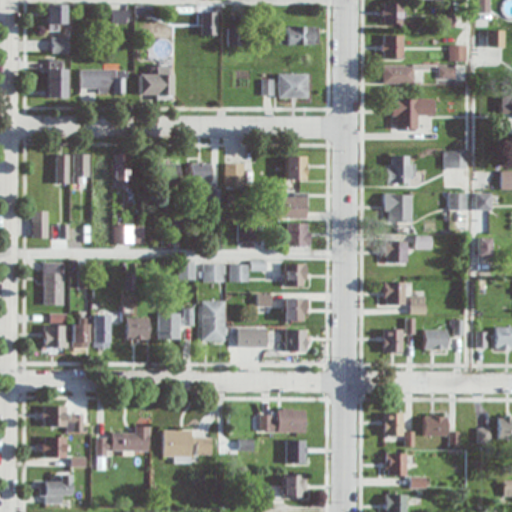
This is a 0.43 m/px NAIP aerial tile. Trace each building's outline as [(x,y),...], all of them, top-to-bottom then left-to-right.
[(487,0),(477,0),(478,13),(488,13),(487,0)] [(380,23),(401,23),(401,3),(380,3),(380,23)] [(47,30),(66,30),(66,5),(47,5),(47,30)] [(110,23),(128,24),(129,11),(111,10),(110,23)] [(216,35),(216,12),(201,12),(201,35),(216,35)] [(317,27),(280,27),(280,45),(317,45),(317,27)] [(228,46),(242,46),(242,28),(228,28),(228,46)] [(504,30),(486,30),(486,47),(504,47),(504,30)] [(401,35),(381,35),(381,58),(401,58),(401,35)] [(67,54),(67,38),(51,38),(51,54),(67,54)] [(465,61),(465,45),(448,45),(448,61),(465,61)] [(171,98),(171,65),(149,65),(149,74),(138,74),(138,98),(171,98)] [(412,84),(412,65),(381,65),(381,84),(412,84)] [(47,69),(47,98),(65,98),(65,69),(47,69)] [(80,94),(124,94),(124,70),(80,70),(80,94)] [(307,98),(307,74),(278,74),(278,98),(307,98)] [(415,128),(415,116),(432,116),(432,98),(391,98),(391,128),(415,128)] [(465,151),(442,151),(442,169),(465,169),(465,151)] [(55,184),(67,184),(67,154),(55,154),(55,184)] [(87,154),(72,154),(72,184),(87,184),(87,154)] [(94,195),(108,195),(108,154),(94,154),(94,195)] [(127,154),(114,154),(114,186),(127,186),(127,154)] [(386,184),(412,184),(412,155),(386,155),(386,184)] [(285,179),(305,179),(305,156),(285,156),(285,179)] [(179,163),(160,163),(160,183),(179,183),(179,163)] [(190,183),(210,183),(210,163),(190,163),(190,183)] [(225,187),(244,187),(244,163),(225,163),(225,187)] [(500,190),(511,189),(511,170),(500,171),(500,190)] [(278,218),(306,218),(306,193),(278,193),(278,218)] [(448,210),(465,210),(465,193),(448,193),(448,210)] [(490,193),(475,193),(475,210),(490,210),(490,193)] [(411,194),(384,194),(384,221),(410,221),(411,194)] [(47,211),(31,211),(31,238),(47,238),(47,211)] [(184,219),(168,219),(168,234),(184,234),(184,219)] [(102,242),(102,220),(92,220),(92,242),(102,242)] [(286,246),(308,246),(308,224),(286,224),(286,246)] [(114,225),(114,242),(143,242),(143,225),(114,225)] [(257,225),(237,225),(237,241),(257,241),(257,225)] [(478,257),(489,257),(489,239),(478,239),(478,257)] [(404,241),(384,241),(384,263),(404,263),(404,241)] [(63,263),(43,263),(43,306),(63,306),(63,263)] [(178,263),(178,280),(193,280),(193,263),(178,263)] [(228,282),(248,282),(248,264),(228,264),(228,282)] [(305,264),(284,264),(284,286),(305,286),(305,264)] [(224,282),(224,265),(203,265),(203,282),(224,282)] [(383,305),(404,305),(404,282),(383,282),(383,305)] [(424,297),(410,297),(410,314),(424,314),(424,297)] [(283,321),(305,321),(305,298),(283,298),(283,321)] [(225,301),(201,301),(201,341),(225,341),(225,301)] [(193,309),(157,309),(157,339),(182,339),(182,328),(193,328),(193,309)] [(66,349),(66,314),(50,314),(50,325),(44,325),(44,349),(66,349)] [(92,347),(108,347),(108,315),(92,315),(92,347)] [(125,343),(149,343),(149,318),(125,318),(125,343)] [(87,348),(86,319),(71,319),(71,348),(87,348)] [(495,348),(511,348),(511,327),(495,327),(495,348)] [(266,328),(237,328),(237,347),(265,347),(266,328)] [(401,329),(383,329),(383,353),(401,353),(401,329)] [(285,351),(305,351),(305,330),(285,330),(285,351)] [(423,349),(446,349),(446,330),(423,330),(423,349)] [(65,433),(82,433),(82,416),(66,416),(66,406),(42,406),(42,428),(65,428),(65,433)] [(305,432),(305,411),(259,411),(259,432),(305,432)] [(403,436),(403,412),(384,412),(384,436),(403,436)] [(498,439),(511,439),(511,416),(498,416),(498,439)] [(423,436),(445,436),(445,417),(423,417),(423,436)] [(96,435),(96,468),(105,468),(105,453),(148,453),(148,426),(130,426),(130,435),(96,435)] [(478,441),(487,441),(487,428),(478,428),(478,441)] [(172,463),(191,463),(191,454),(211,455),(211,437),(192,437),(192,430),(163,430),(162,456),(172,457),(172,463)] [(65,437),(41,437),(41,458),(65,458),(65,437)] [(286,463),(305,463),(305,440),(286,440),(286,463)] [(384,476),(405,476),(405,453),(384,453),(384,476)] [(283,497),(305,497),(305,475),(283,475),(283,497)] [(70,477),(39,477),(39,503),(61,503),(61,496),(70,496),(70,477)] [(405,511),(406,494),(385,494),(385,511),(405,511)]
